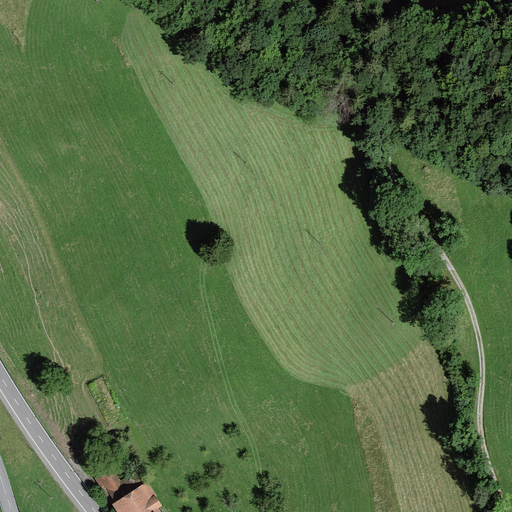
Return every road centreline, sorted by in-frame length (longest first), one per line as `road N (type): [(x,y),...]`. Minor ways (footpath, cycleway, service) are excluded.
road 1 (track): [(511,445),(451,260),(380,173),(370,105)]
road 2 (tertiary): [(0,375),(95,511)]
road 3 (track): [(370,105),(511,95)]
